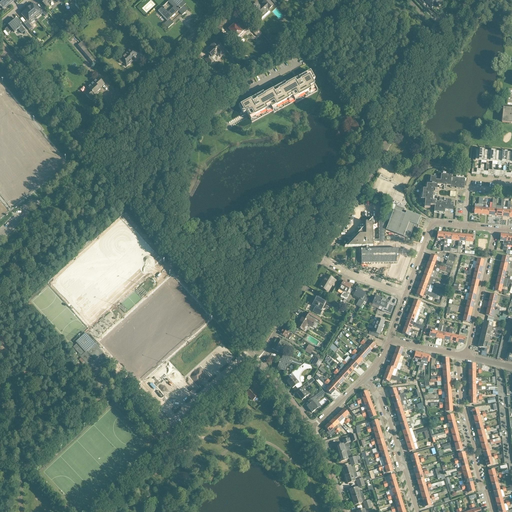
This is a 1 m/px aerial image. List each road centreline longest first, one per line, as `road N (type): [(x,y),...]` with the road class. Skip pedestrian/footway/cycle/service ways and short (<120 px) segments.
road 1 (residential): [(319,258),(472,0)]
road 2 (unclassified): [(257,361),(96,159)]
road 3 (unclassified): [(257,361),(175,440),(100,346)]
road 4 (residential): [(80,139),(232,0)]
road 5 (residential): [(491,511),(461,405),(459,355)]
road 6 (residential): [(365,377),(388,419),(416,511)]
road 7 (unclassified): [(0,261),(96,159)]
road 8 (residential): [(466,356),(495,228)]
road 9 (unclassified): [(80,139),(0,43)]
road 10 (residential): [(257,361),(319,258)]
